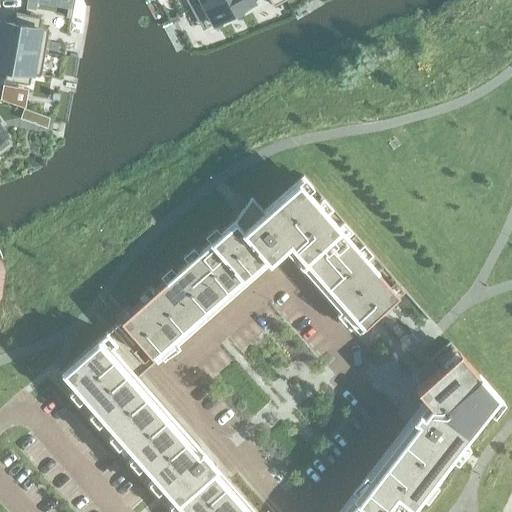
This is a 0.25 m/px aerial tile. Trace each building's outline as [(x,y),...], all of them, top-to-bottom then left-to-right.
[(186,0),(191,8),(206,0),(186,0)] [(252,0),(206,0),(191,8),(202,30),(253,2),(252,0)] [(0,20),(0,44),(45,52),(49,29),(39,27),(41,17),(16,12),(14,23),(0,20)] [(0,44),(0,68),(6,69),(4,80),(29,84),(31,74),(40,75),(45,52),(0,44)] [(0,148),(9,142),(0,129),(0,148)] [(233,219),(121,318),(152,354),(263,257),(264,256),(268,261),(289,243),(303,259),(361,324),(356,329),(357,331),(404,290),(303,175),(262,211),(250,198),(234,220),(233,219)] [(152,354),(121,318),(61,371),(160,484),(163,484),(165,483),(178,497),(176,498),(175,502),(184,511),(257,511),(215,464),(201,449),(196,453),(196,452),(196,453),(138,387),(132,380),(157,359),(152,354)] [(496,394),(449,341),(429,359),(437,369),(414,389),(424,399),(405,424),(410,428),(410,429),(345,511),(405,511),(449,456),(444,452),(456,436),(460,440),(496,394)]
